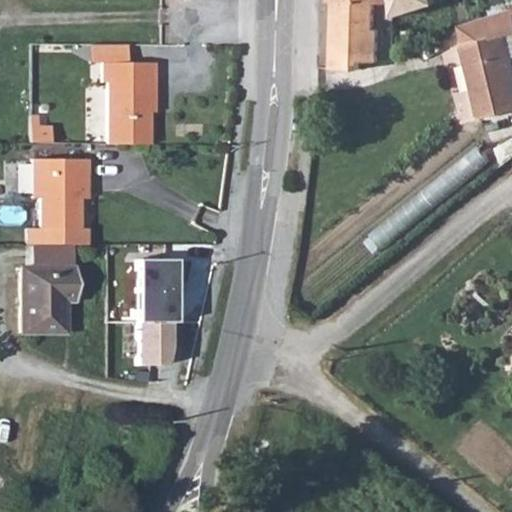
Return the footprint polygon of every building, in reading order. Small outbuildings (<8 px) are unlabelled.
[(325,0),(326,2),(330,2),(330,19),(335,19),(335,31),(329,37),(329,48),(375,49),(376,29),(370,29),(370,3),(379,3),(379,0),(325,0)] [(389,0),(393,17),(446,0),(389,0)] [(460,25),(465,44),(461,45),(479,118),(511,109),(511,66),(504,35),(511,33),(511,8),(508,10),(460,25)] [(329,48),(328,68),(357,68),(357,61),(375,62),(375,49),(329,48)] [(104,145),(146,145),(147,114),(147,84),(152,83),(153,65),(100,64),(100,83),(105,83),(104,145)] [(50,129),(28,129),(28,144),(49,144),(50,129)] [(24,228),(24,243),(84,244),(84,228),(77,228),(77,193),(85,193),(85,159),(30,159),(29,199),(36,198),(36,229),(24,228)] [(32,266),(67,267),(67,246),(32,246),(32,266)] [(185,262),(135,261),(133,319),(168,319),(169,283),(181,284),(185,262)] [(18,266),(17,332),(63,332),(63,302),(71,302),(71,267),(67,267),(32,266),(18,266)] [(168,319),(133,319),(132,363),(159,365),(166,349),(168,319)]
